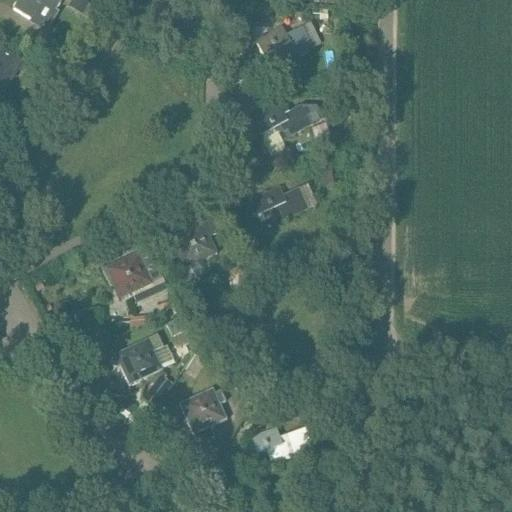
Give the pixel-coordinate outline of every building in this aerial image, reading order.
[(19,0),(13,11),(32,22),(30,25),(47,35),(59,14),(56,12),(63,0),(19,0)] [(82,0),(74,0),(69,8),(84,16),(91,5),(82,0)] [(286,38),(282,30),(255,43),(263,59),(276,52),(282,65),(312,50),(302,30),(286,38)] [(29,34),(21,46),(32,52),(39,40),(29,34)] [(0,78),(4,73),(13,79),(12,81),(13,81),(24,64),(0,49),(0,78)] [(352,99),(344,99),(344,112),(353,111),(352,99)] [(281,143),(310,127),(324,120),(317,108),(300,108),(284,117),(280,108),(253,123),(262,138),(274,131),(281,143)] [(23,111),(16,121),(24,127),(31,117),(23,111)] [(332,172),(322,174),(324,187),(334,185),(332,172)] [(271,212),(277,225),(308,211),(317,206),(308,187),(299,191),(282,198),(279,190),(251,203),(259,218),(271,212)] [(203,225),(169,241),(176,256),(183,272),(195,267),(199,265),(217,256),(209,239),(224,232),(217,218),(203,225)] [(138,255),(105,271),(111,285),(119,302),(130,297),(132,296),(153,286),(161,282),(147,251),(138,255)] [(176,320),(166,325),(173,338),(183,333),(176,320)] [(129,388),(147,380),(163,373),(154,354),(162,351),(156,337),(148,342),(114,357),(129,388)] [(161,379),(154,388),(166,397),(173,388),(161,379)] [(212,391),(179,407),(186,422),(193,438),(210,430),(227,422),(220,407),(225,404),(220,394),(215,396),(212,391)] [(260,406),(259,414),(274,416),(274,407),(260,406)] [(272,466),(303,455),(312,452),(308,440),(299,443),(296,434),(279,440),(276,432),(248,442),(254,458),(267,453),(272,466)]
